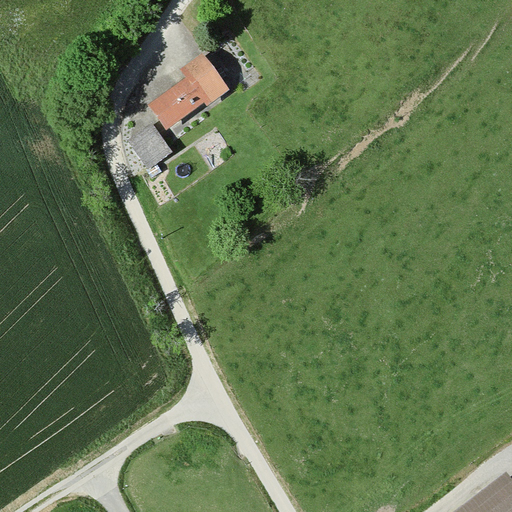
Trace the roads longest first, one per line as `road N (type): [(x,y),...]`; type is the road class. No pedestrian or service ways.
road 1 (track): [(185,0),(125,85),(113,125),(125,186),(214,388)]
road 2 (residential): [(214,388),(290,511)]
